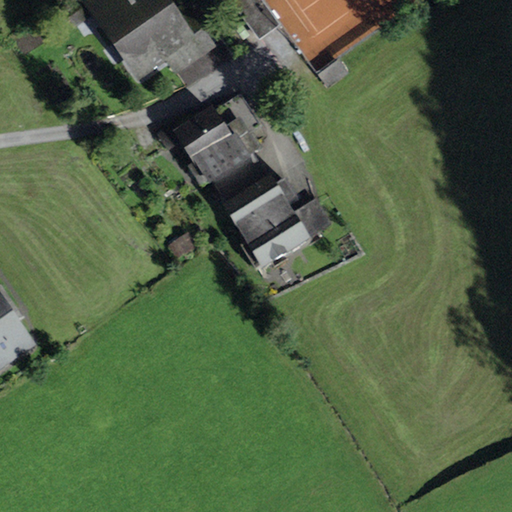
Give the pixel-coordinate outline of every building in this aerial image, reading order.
[(79,0),(64,11),(75,26),(97,11),(92,4),(89,0),(79,0)] [(174,51),(183,64),(209,46),(185,10),(172,19),(158,0),(97,0),(92,4),(97,11),(103,19),(106,17),(120,36),(116,39),(140,74),(164,57),(174,51)] [(229,0),(247,24),(266,10),(258,0),(229,0)] [(259,40),(278,26),(266,10),(247,24),(259,40)] [(116,39),(120,36),(106,17),(103,19),(98,22),(112,41),(116,39)] [(174,70),(183,64),(174,51),(164,57),(174,70)] [(226,112),(215,119),(212,114),(179,135),(175,129),(159,138),(167,150),(181,141),(197,166),(207,182),(245,158),(260,149),(249,133),(258,127),(240,99),(224,110),(226,112)] [(270,181),(263,186),(245,158),(207,182),(208,184),(213,181),(230,207),(225,210),(247,244),(262,268),(263,269),(307,241),(307,240),(291,216),(286,209),(297,202),(285,182),(275,189),(270,181)] [(191,170),(201,186),(207,182),(197,166),(191,170)] [(315,201),(291,216),(307,240),(330,225),(315,201)] [(178,258),(194,247),(187,236),(170,247),(178,258)] [(255,272),(262,268),(247,244),(240,248),(255,272)] [(0,304),(13,323),(21,318),(0,287),(0,304)] [(0,366),(29,347),(13,323),(0,304),(0,366)]
